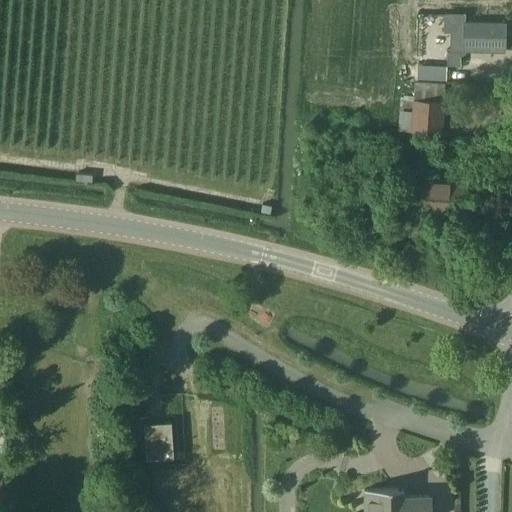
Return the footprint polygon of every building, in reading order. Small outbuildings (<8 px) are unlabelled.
[(445,14),(444,26),(464,26),(464,51),(505,51),(505,23),(464,22),(465,14),(445,14)] [(432,65),(431,79),(446,80),(447,66),(432,65)] [(446,84),(414,81),(412,112),(399,111),(398,131),(443,134),(446,84)] [(77,172),(77,180),(93,181),(93,173),(77,172)] [(466,179),(415,176),(413,212),(464,216),(466,179)] [(174,457),(171,422),(144,423),(147,459),(174,457)] [(365,511),(431,511),(431,495),(405,496),(405,488),(365,489),(365,511)]
